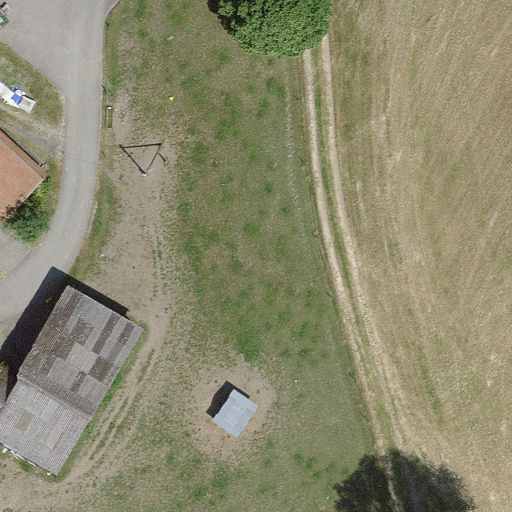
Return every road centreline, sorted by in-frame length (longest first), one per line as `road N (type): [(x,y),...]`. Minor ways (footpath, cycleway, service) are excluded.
road 1 (track): [(311,0),(381,457),(399,511)]
road 2 (track): [(0,315),(51,283),(81,199),(84,0)]
